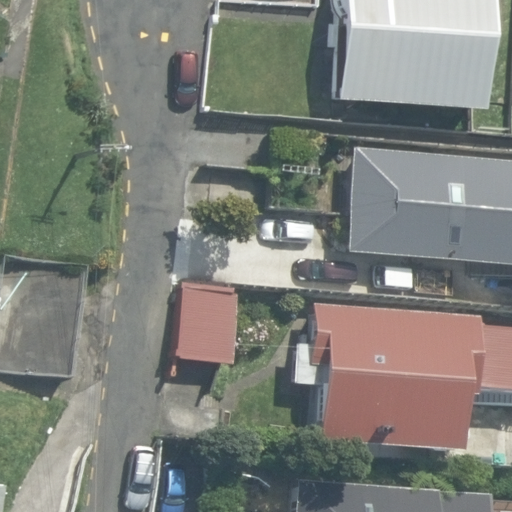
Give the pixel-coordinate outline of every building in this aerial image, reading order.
[(334,0),(327,103),(469,113),(477,0),(334,0)] [(511,164),(344,150),(334,256),(511,271),(511,164)] [(0,372),(62,381),(76,270),(0,259),(0,372)] [(170,363),(218,370),(228,297),(181,290),(170,363)] [(305,445),(444,456),(449,399),(460,400),(461,392),(511,396),(511,373),(511,370),(511,332),(467,329),(468,320),(305,307),(302,341),(302,347),(286,346),(283,387),(302,388),(309,389),(305,445)] [(474,511),(476,497),(288,480),(284,511),(474,511)]
